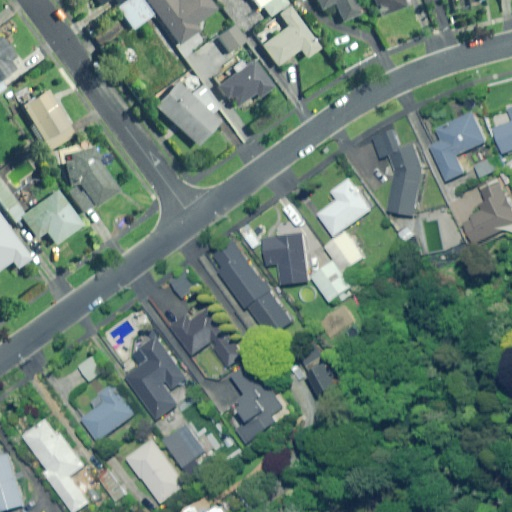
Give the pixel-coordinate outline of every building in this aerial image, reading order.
[(111,9),(123,0),(92,0),(97,6),(106,1),(111,9)] [(139,0),(123,0),(111,9),(128,33),(151,17),(139,0)] [(177,0),(175,2),(173,0),(142,0),(176,47),(197,31),(193,26),(214,11),(206,0),(177,0)] [(284,0),(246,0),(247,1),(255,11),(260,7),(267,18),(287,3),(284,0)] [(356,0),(312,0),(318,11),(331,5),(339,24),(362,14),(356,0)] [(370,0),(377,18),(403,9),(399,0),(370,0)] [(317,49),(288,8),(275,16),(250,34),(273,67),(296,51),(303,60),(317,49)] [(230,26),(215,37),(227,54),(242,43),(230,26)] [(0,91),(5,88),(0,81),(0,78),(17,67),(0,42),(0,91)] [(270,89),(250,62),(241,68),(235,61),(220,72),(211,78),(233,109),(252,95),(255,100),(270,89)] [(199,85),(187,97),(173,84),(152,106),(194,147),(217,124),(209,116),(217,108),(199,85)] [(73,135),(42,86),(16,102),(46,151),(73,135)] [(511,167),(511,107),(508,109),(511,119),(511,122),(494,130),(503,155),(508,169),(511,167)] [(473,166),(471,160),(461,165),(459,160),(457,156),(487,143),(473,113),(435,131),(441,143),(431,147),(440,168),(447,183),(458,178),(461,184),(478,176),(473,166)] [(391,156),(396,170),(388,212),(415,217),(423,169),(413,141),(400,146),(396,135),(375,143),(381,159),(391,156)] [(81,215),(116,190),(81,143),(47,167),(81,215)] [(478,176),(480,180),(500,170),(494,157),(473,166),(478,176)] [(374,184),(365,170),(358,175),(368,188),(374,184)] [(373,210),(351,179),(332,192),(339,201),(319,215),(335,237),(373,210)] [(511,226),(511,208),(498,179),(480,188),(489,208),(463,221),(474,245),(511,226)] [(20,216),(0,187),(0,207),(12,224),(18,220),(33,240),(42,233),(52,246),(80,226),(54,191),(20,216)] [(131,213),(123,202),(111,211),(118,221),(131,213)] [(28,260),(0,221),(0,268),(8,262),(14,270),(28,260)] [(409,227),(399,234),(405,243),(416,236),(409,227)] [(310,282),(303,233),(263,239),(267,266),(279,264),(282,286),(310,282)] [(335,261),(344,274),(365,258),(347,233),(326,248),(335,261)] [(271,293),(235,241),(210,259),(246,311),(248,310),(269,340),(292,324),(271,293)] [(353,287),(344,274),(335,261),(312,278),(331,303),(353,287)] [(196,290),(185,274),(171,284),(183,300),(196,290)] [(228,369),(247,356),(222,318),(200,333),(187,315),(171,327),(192,357),(210,344),(228,369)] [(187,379),(156,337),(140,349),(149,361),(126,379),(158,420),(177,405),(168,393),(187,379)] [(108,370),(97,355),(78,368),(89,383),(108,370)] [(337,390),(325,358),(304,365),(316,397),(337,390)] [(231,376),(245,396),(237,402),(250,420),(232,433),(244,451),(283,423),(276,413),(286,406),(253,360),(231,376)] [(137,415),(114,384),(99,395),(105,403),(81,420),(98,443),(137,415)] [(58,436),(47,420),(24,437),(48,471),(45,474),(72,511),(77,511),(90,503),(71,477),(85,467),(61,434),(58,436)] [(205,453),(186,427),(165,442),(184,468),(205,453)] [(187,486),(150,437),(125,457),(161,505),(187,486)] [(0,511),(3,511),(25,506),(9,455),(0,457),(0,511)] [(129,494),(111,468),(98,478),(115,503),(129,494)] [(184,511),(221,511),(210,495),(184,511)]
